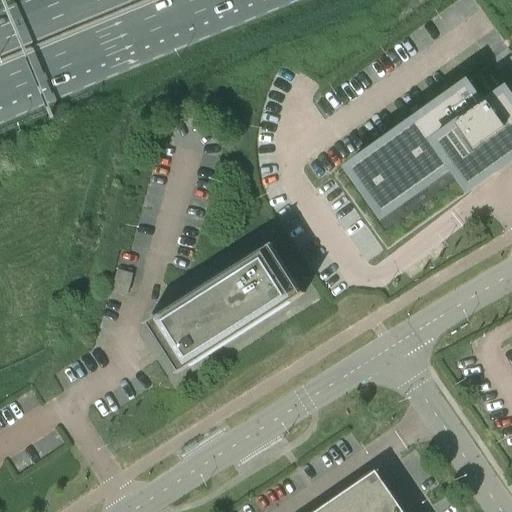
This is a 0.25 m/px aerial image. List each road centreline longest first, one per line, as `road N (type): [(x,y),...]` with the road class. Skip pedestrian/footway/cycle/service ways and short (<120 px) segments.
road 1 (unclassified): [(132,511),(390,348)]
road 2 (trunk): [(0,87),(212,0)]
road 3 (unclassified): [(502,511),(390,348)]
road 4 (unclassified): [(390,348),(511,275)]
